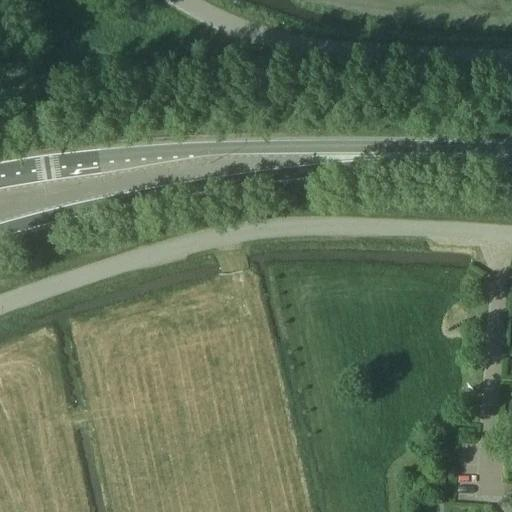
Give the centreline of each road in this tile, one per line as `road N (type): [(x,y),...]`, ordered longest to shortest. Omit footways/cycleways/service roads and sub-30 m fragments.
road 1 (unclassified): [(0,306),(158,253),(248,233),(511,233)]
road 2 (primary): [(0,236),(198,187),(408,160)]
road 3 (primary): [(408,160),(204,154),(0,179)]
road 4 (tertiary): [(511,59),(283,43),(229,29),(177,0)]
